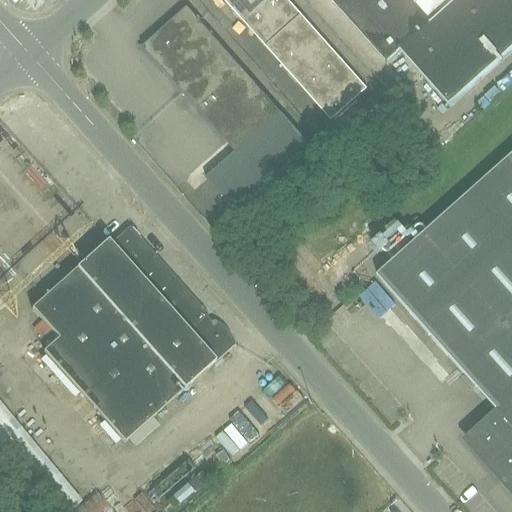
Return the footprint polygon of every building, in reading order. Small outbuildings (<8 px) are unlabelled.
[(222,0),(231,9),(330,122),(365,90),(317,34),(286,0),(222,0)] [(511,0),(327,0),(335,8),(336,7),(387,68),(403,54),(450,108),(511,52),(511,0)] [(143,49),(268,190),(313,150),(281,114),(196,19),(188,9),(143,49)] [(511,155),(376,275),(497,411),(466,438),(511,490),(511,155)] [(123,442),(214,361),(234,344),(233,340),(231,335),(228,331),(224,327),(219,323),(215,321),(212,320),(209,321),(204,316),(206,315),(128,228),(110,244),(108,241),(31,309),(57,339),(43,352),(123,442)] [(0,448),(52,511),(109,511),(94,493),(82,502),(0,401),(0,448)]
